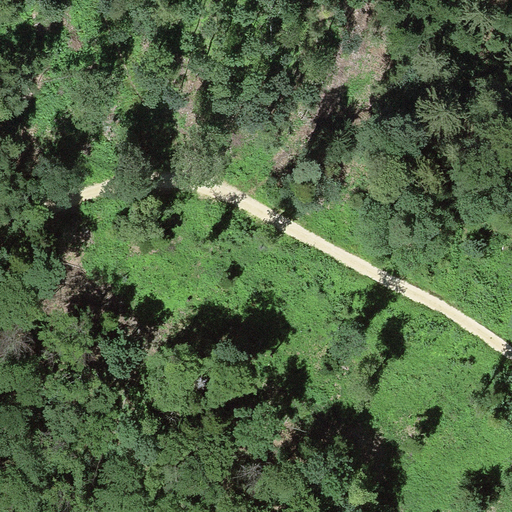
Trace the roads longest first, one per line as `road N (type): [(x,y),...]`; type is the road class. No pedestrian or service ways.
road 1 (track): [(511,361),(470,326),(200,176)]
road 2 (track): [(0,225),(93,188),(200,176)]
road 3 (track): [(200,176),(138,80),(107,0)]
